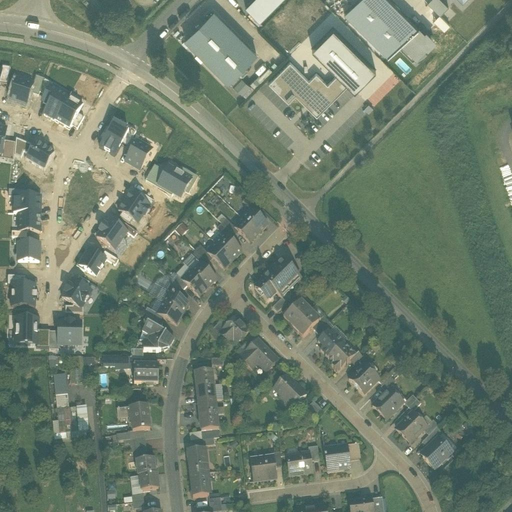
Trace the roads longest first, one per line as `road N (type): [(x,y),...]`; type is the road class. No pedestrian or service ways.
road 1 (residential): [(511,423),(219,131),(129,60)]
road 2 (track): [(301,212),(511,3)]
road 3 (residential): [(228,288),(196,329),(174,392),(178,511)]
road 4 (residential): [(391,457),(228,288)]
road 5 (residential): [(51,291),(124,181),(79,150)]
road 6 (residential): [(391,457),(348,485),(251,497)]
road 7 (residential): [(79,150),(58,200),(51,291)]
